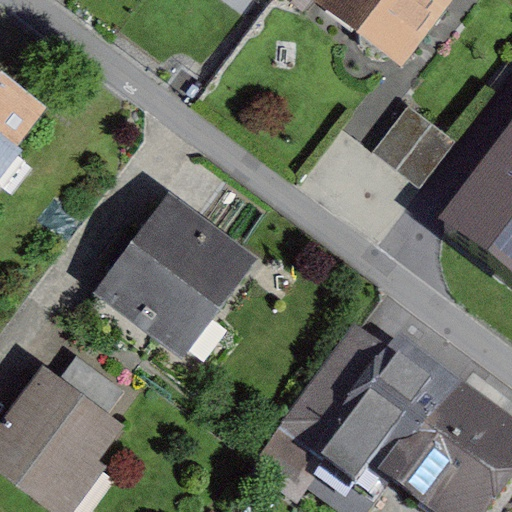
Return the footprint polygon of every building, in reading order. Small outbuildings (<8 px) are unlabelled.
[(400,75),(454,0),(314,0),(308,9),(400,75)] [(0,170),(41,114),(0,84),(0,170)] [(409,104),(376,153),(421,183),(454,134),(409,104)] [(511,303),(511,147),(437,246),(511,303)] [(176,372),(253,267),(167,205),(91,310),(176,372)] [(371,511),(501,511),(511,499),(511,434),(396,352),(384,369),(351,346),(279,447),(371,511)] [(0,482),(42,511),(69,511),(123,436),(38,377),(0,430),(0,482)]
